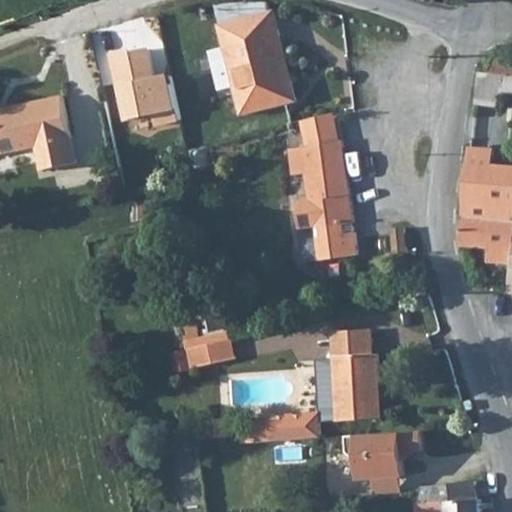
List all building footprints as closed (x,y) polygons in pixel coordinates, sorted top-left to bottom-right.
[(221,21),(227,45),(237,82),(238,91),(244,112),(246,111),(297,97),(292,78),(287,79),(274,32),(280,31),(274,8),(221,21)] [(284,46),(280,31),(274,32),(287,79),(292,78),(287,57),(284,46)] [(128,123),(158,115),(161,127),(182,122),(170,76),(158,79),(149,45),(111,55),(128,123)] [(237,82),(227,45),(211,48),(220,87),(237,82)] [(511,59),(494,57),(492,72),(511,74),(511,59)] [(481,72),(478,103),(500,106),(501,92),(511,93),(511,74),(492,72),(482,71),(481,72)] [(10,105),(11,114),(66,103),(64,94),(10,105)] [(2,116),(0,116),(0,152),(38,145),(42,168),(78,161),(66,103),(11,114),(2,116)] [(308,144),(339,140),(335,119),(305,126),(308,144)] [(358,221),(343,139),(339,140),(308,144),(291,147),(295,172),(310,170),(315,200),(301,203),(306,230),(320,227),(326,260),(364,253),(360,230),(350,232),(349,223),(358,221)] [(473,147),(465,244),(492,248),(511,249),(511,164),(497,163),(497,149),(473,147)] [(511,249),(492,248),(490,260),(511,262),(511,249)] [(380,417),(377,376),(382,376),(380,351),(375,351),(373,327),(334,329),(336,354),(341,420),(380,417)] [(191,346),(195,366),(239,356),(235,338),(191,346)] [(327,421),(341,420),(336,354),(323,355),(326,408),(327,421)] [(251,432),(251,440),(267,439),(328,435),(327,421),(326,408),(275,411),(276,416),(260,417),(261,431),(251,432)] [(427,449),(426,429),(350,434),(351,450),(362,460),(363,459),(364,477),(380,476),(405,474),(409,474),(407,450),(427,449)] [(405,474),(380,476),(381,492),(406,490),(405,474)] [(422,484),(420,500),(436,500),(475,498),(475,486),(474,479),(422,484)] [(420,500),(418,511),(485,511),(484,497),(475,498),(436,500),(420,500)] [(335,499),(334,511),(350,511),(351,500),(335,499)]
